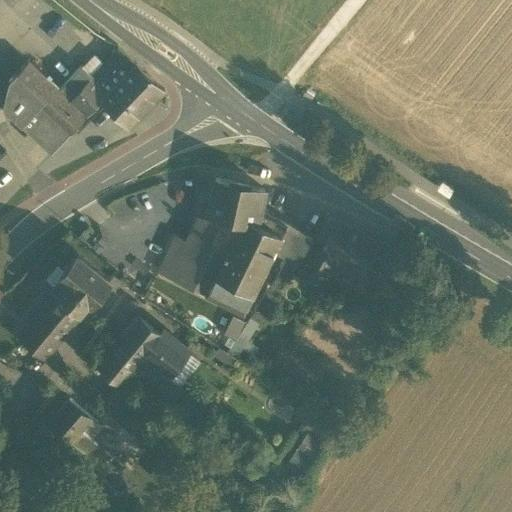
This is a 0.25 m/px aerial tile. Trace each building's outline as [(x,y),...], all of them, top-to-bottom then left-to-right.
[(41,72),(22,92),(67,135),(101,99),(100,98),(135,63),(118,47),(103,63),(92,75),(69,99),(58,89),(41,72)] [(94,54),(82,66),(92,75),(103,63),(94,54)] [(9,80),(22,92),(41,72),(28,60),(9,80)] [(101,99),(129,126),(163,89),(135,62),(135,63),(100,98),(101,99)] [(81,65),(58,89),(69,99),(92,75),(82,66),(81,65)] [(51,152),(67,135),(22,92),(9,80),(2,107),(51,152)] [(215,178),(208,214),(242,221),(250,223),(251,220),(254,205),(259,207),(263,188),(215,178)] [(254,205),(251,220),(278,234),(250,294),(252,296),(274,252),(286,259),(228,349),(238,355),(312,239),(288,222),(259,207),(254,205)] [(227,252),(242,221),(208,214),(207,219),(198,217),(185,242),(175,262),(197,273),(213,244),(224,250),(227,252)] [(215,275),(250,294),(278,234),(251,220),(250,223),(242,221),(227,252),(224,250),(222,254),(225,256),(215,275)] [(356,274),(358,275),(366,259),(367,257),(374,243),(334,222),(319,251),(317,254),(332,262),(335,263),(356,274)] [(164,257),(175,262),(185,242),(174,237),(164,257)] [(157,271),(206,295),(215,275),(225,256),(222,254),(224,250),(213,244),(197,273),(175,262),(164,257),(157,271)] [(312,248),(298,273),(320,284),(332,262),(317,254),(319,251),(312,248)] [(58,291),(57,291),(80,309),(86,302),(89,305),(109,279),(77,253),(59,275),(60,276),(51,286),(58,291)] [(353,279),(369,287),(381,264),(367,257),(366,259),(358,275),(356,274),(353,279)] [(244,313),(252,296),(250,294),(215,275),(206,295),(244,313)] [(81,310),(80,309),(57,291),(37,316),(45,322),(29,341),(47,355),(58,342),(57,342),(58,342),(56,340),(81,310)] [(119,336),(120,337),(167,375),(187,350),(170,336),(167,339),(136,314),(119,336)] [(179,384),(167,375),(120,337),(96,366),(122,386),(133,371),(167,398),(179,384)] [(167,375),(179,384),(179,383),(181,384),(200,360),(187,350),(167,375)] [(304,376),(309,363),(279,351),(274,364),(304,376)] [(47,421),(71,441),(91,418),(67,398),(47,421)] [(122,432),(114,444),(133,458),(142,447),(122,432)]
